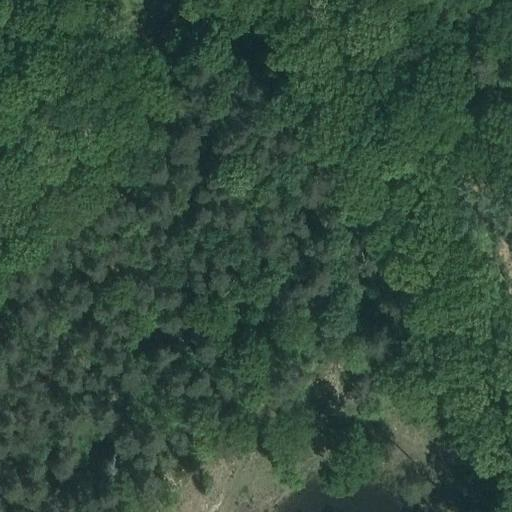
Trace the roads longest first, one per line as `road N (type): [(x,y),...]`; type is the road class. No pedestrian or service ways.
road 1 (track): [(511,389),(327,0)]
road 2 (tertiary): [(0,203),(163,0)]
